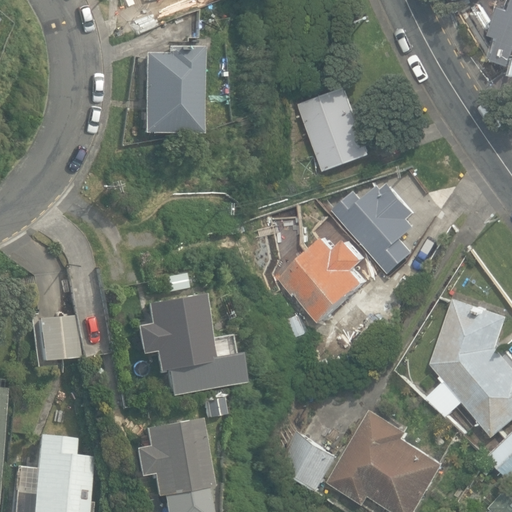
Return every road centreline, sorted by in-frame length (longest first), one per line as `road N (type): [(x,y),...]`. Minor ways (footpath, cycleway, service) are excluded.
road 1 (residential): [(0,210),(41,172),(74,104),(71,35),(58,0)]
road 2 (unclassified): [(408,0),(511,173)]
